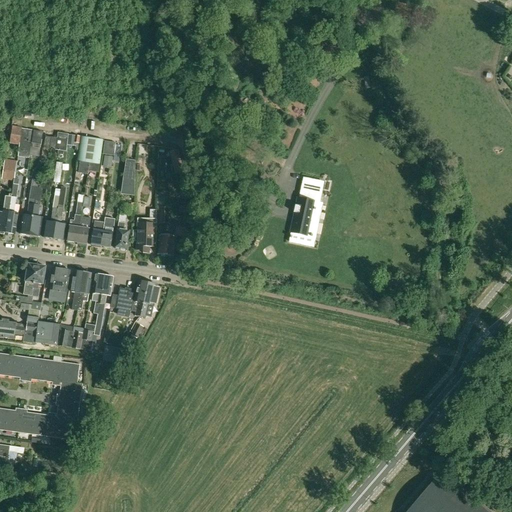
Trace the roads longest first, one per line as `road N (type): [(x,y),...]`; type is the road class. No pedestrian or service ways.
road 1 (primary): [(346,511),(511,319)]
road 2 (residential): [(204,281),(0,253)]
road 3 (track): [(181,125),(144,0)]
